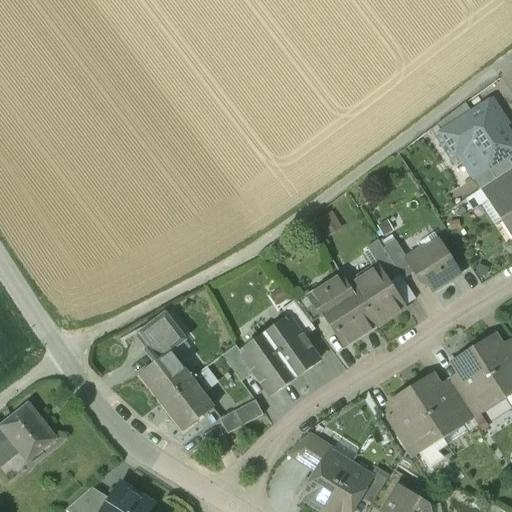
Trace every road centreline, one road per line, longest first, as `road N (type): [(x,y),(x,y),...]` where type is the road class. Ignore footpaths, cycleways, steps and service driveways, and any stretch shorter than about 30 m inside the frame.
road 1 (track): [(501,71),(255,253),(63,358)]
road 2 (residential): [(230,506),(301,420),(511,287)]
road 3 (residential): [(230,506),(135,449),(63,358)]
